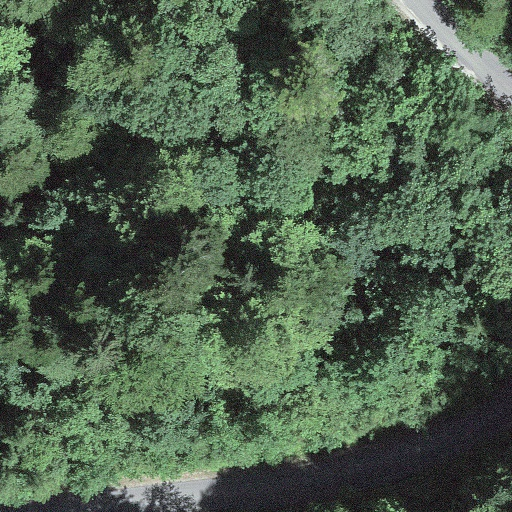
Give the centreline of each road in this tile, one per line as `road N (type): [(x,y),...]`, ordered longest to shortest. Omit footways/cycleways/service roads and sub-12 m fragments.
road 1 (unclassified): [(71,511),(320,482),(412,461),(511,411)]
road 2 (unclassified): [(511,85),(415,0)]
